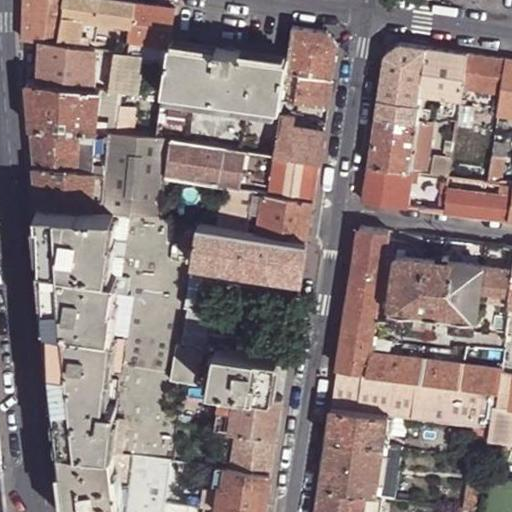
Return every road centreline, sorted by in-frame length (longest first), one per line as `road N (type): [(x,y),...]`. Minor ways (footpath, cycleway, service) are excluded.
road 1 (tertiary): [(0,37),(45,511)]
road 2 (residential): [(340,208),(295,511)]
road 3 (residential): [(368,12),(340,208)]
road 4 (residential): [(340,208),(511,232)]
road 5 (residential): [(511,34),(368,12)]
